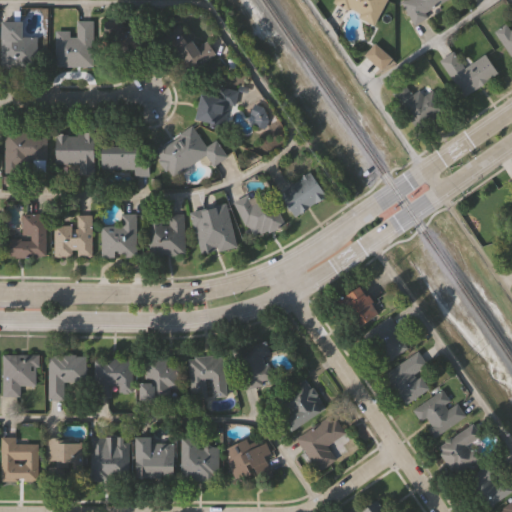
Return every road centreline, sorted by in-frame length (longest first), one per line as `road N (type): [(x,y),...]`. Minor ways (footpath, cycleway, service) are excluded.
road 1 (tertiary): [(511,112),(315,249),(230,285),(134,294),(0,292)]
road 2 (tertiary): [(0,319),(136,322),(257,305),(328,274),(511,145)]
road 3 (residential): [(441,511),(295,289)]
road 4 (residential): [(150,99),(0,99)]
road 5 (residential): [(400,448),(296,511)]
